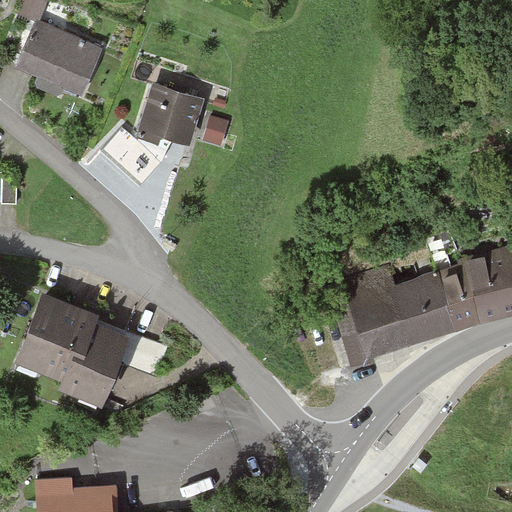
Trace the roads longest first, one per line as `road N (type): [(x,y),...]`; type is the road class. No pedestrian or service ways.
road 1 (residential): [(150,278),(341,464)]
road 2 (residential): [(150,278),(148,254),(126,224),(0,101)]
road 3 (tertiary): [(341,464),(421,371),(511,327)]
road 4 (residential): [(0,241),(150,278)]
